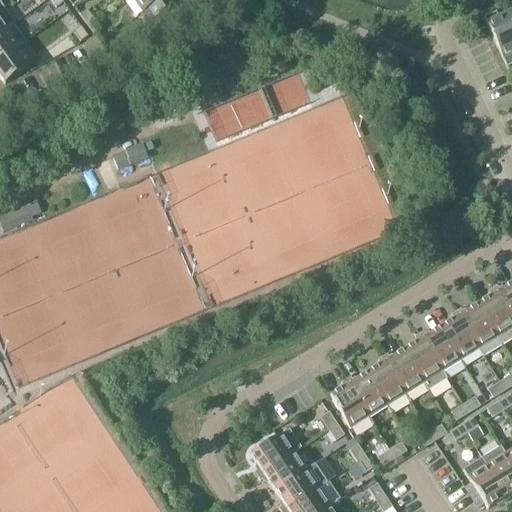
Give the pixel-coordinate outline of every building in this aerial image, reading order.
[(60,0),(49,0),(56,9),(63,4),(60,0)] [(132,0),(142,13),(147,10),(154,19),(174,5),(169,0),(132,0)] [(3,6),(0,7),(0,34),(14,25),(15,24),(3,6)] [(86,26),(93,20),(86,11),(79,16),(86,26)] [(511,64),(511,27),(506,16),(498,19),(495,13),(483,19),(506,68),(511,64)] [(93,20),(86,26),(93,35),(100,30),(93,20)] [(14,25),(0,34),(0,60),(19,47),(26,42),(14,25)] [(80,43),(87,38),(80,28),(73,33),(80,43)] [(19,47),(0,60),(0,78),(5,85),(32,65),(19,47)] [(218,90),(195,101),(200,112),(224,102),(218,90)] [(142,145),(112,158),(118,173),(148,160),(142,145)] [(36,203),(0,219),(0,227),(3,235),(43,220),(36,203)] [(497,287),(492,290),(511,322),(511,285),(503,291),(498,290),(497,287)] [(477,307),(502,347),(511,340),(511,322),(492,290),(487,293),(489,296),(488,300),(477,307)] [(460,310),(455,313),(479,351),(483,358),(502,347),(477,307),(466,314),(461,313),(460,310)] [(451,323),(440,330),(460,363),(479,351),(455,313),(450,316),(452,318),(451,323)] [(423,333),(418,336),(442,374),(460,363),(440,330),(430,336),(425,335),(423,333)] [(414,346),(403,352),(424,385),(423,385),(427,392),(447,380),(442,374),(418,336),(414,339),(415,341),(414,346)] [(386,355),(382,358),(405,397),(423,385),(424,385),(403,352),(393,359),(388,358),(386,355)] [(377,369),(367,375),(387,408),(405,397),(382,358),(377,361),(379,364),(377,369)] [(350,378),(345,381),(368,419),(387,408),(367,375),(356,382),(351,381),(350,378)] [(499,384),(504,392),(511,387),(511,378),(511,376),(499,384)] [(350,431),(368,419),(345,381),(340,384),(342,386),(341,391),(329,398),(350,431)] [(504,392),(499,384),(487,391),(492,400),(504,392)] [(511,402),(509,397),(497,404),(503,412),(511,406),(511,402)] [(462,406),(468,415),(479,408),(474,399),(462,406)] [(503,412),(497,404),(486,411),(491,419),(503,412)] [(468,415),(462,406),(450,414),(456,423),(468,415)] [(320,419),(327,431),(336,425),(328,414),(320,419)] [(472,419),(461,426),(466,435),(477,428),(472,419)] [(336,425),(327,431),(335,442),(344,437),(336,425)] [(466,435),(461,426),(449,433),(455,442),(466,435)] [(429,434),(434,443),(446,436),(440,427),(429,434)] [(422,450),(434,443),(429,434),(417,442),(422,450)] [(254,474),(257,478),(294,453),(282,435),(268,444),(266,441),(253,449),(255,452),(249,456),(257,467),(256,472),(254,474)] [(401,445),(389,452),(394,461),(406,453),(401,445)] [(349,452),(356,463),(365,458),(357,446),(349,452)] [(500,448),(481,460),(505,499),(511,494),(511,468),(504,455),(500,448)] [(394,461),(389,452),(377,459),(382,468),(394,461)] [(267,482),(274,493),(306,471),(294,453),(257,478),(260,483),(262,481),(267,482)] [(365,458),(356,463),(364,475),(373,469),(365,458)] [(487,511),(505,499),(481,460),(462,471),(487,511)] [(278,509),(279,511),(283,511),(318,489),(328,482),(316,465),(306,471),(274,493),(281,503),(280,508),(278,509)] [(368,491),(375,503),(384,497),(376,485),(368,491)] [(322,511),(330,507),(318,489),(283,511),(322,511)] [(384,497),(375,503),(381,511),(386,511),(392,509),(384,497)]
